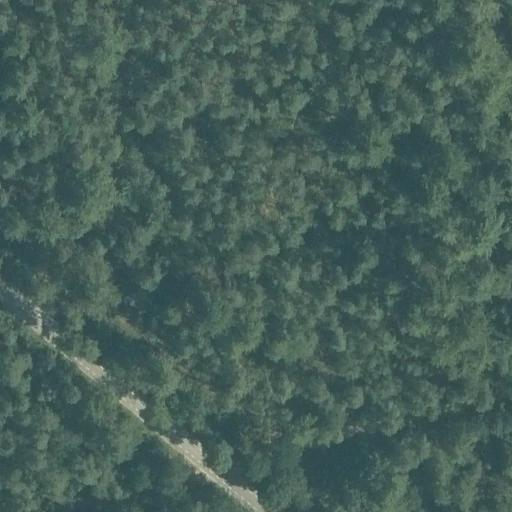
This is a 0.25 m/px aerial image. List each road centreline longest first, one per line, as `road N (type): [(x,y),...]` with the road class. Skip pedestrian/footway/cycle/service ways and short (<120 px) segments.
road 1 (unclassified): [(267,511),(0,288)]
road 2 (track): [(216,469),(511,402)]
